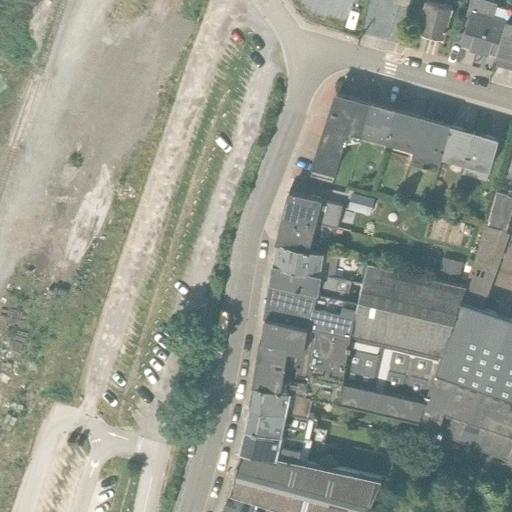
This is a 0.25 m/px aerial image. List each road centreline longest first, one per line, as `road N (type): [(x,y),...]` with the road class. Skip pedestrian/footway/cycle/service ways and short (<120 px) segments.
road 1 (residential): [(184,511),(311,57)]
road 2 (track): [(173,0),(39,171),(0,261)]
road 3 (residential): [(511,107),(356,64)]
